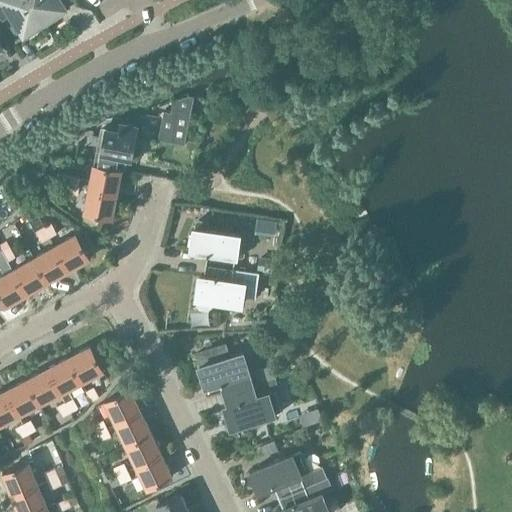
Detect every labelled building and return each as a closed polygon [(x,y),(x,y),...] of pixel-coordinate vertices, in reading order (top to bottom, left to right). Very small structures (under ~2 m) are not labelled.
[(30,0),(0,0),(0,15),(3,20),(13,14),(24,32),(43,20),(30,0)] [(30,0),(43,20),(63,7),(57,0),(30,0)] [(172,100),(171,107),(169,114),(162,113),(157,140),(184,146),(191,111),(194,96),(188,95),(172,100)] [(96,165),(122,171),(124,159),(130,160),(137,127),(120,124),(118,131),(103,128),(99,130),(97,141),(102,142),(100,153),(98,152),(96,165)] [(89,184),(116,189),(120,170),(96,165),(93,165),(91,178),(58,172),(55,181),(68,184),(79,186),(89,188),(89,184)] [(68,184),(66,193),(77,196),(79,186),(68,184)] [(116,189),(89,184),(89,188),(84,212),(111,217),(116,189)] [(206,265),(230,268),(232,256),(241,257),(245,255),(247,239),(244,235),(207,230),(208,224),(206,221),(197,220),(195,222),(191,250),(207,253),(206,265)] [(41,221),(33,226),(41,240),(49,236),(43,226),(41,221)] [(51,222),(43,226),(49,236),(57,231),(51,222)] [(55,247),(68,270),(89,258),(76,235),(55,247)] [(7,240),(0,243),(0,245),(2,250),(7,259),(15,255),(7,240)] [(34,259),(48,282),(68,270),(55,247),(34,259)] [(259,255),(257,268),(273,270),(274,257),(259,255)] [(27,294),(34,290),(48,282),(34,259),(14,270),(27,294)] [(241,305),(242,296),(256,298),(259,272),(230,268),(206,265),(204,276),(199,275),(196,298),(197,299),(196,305),(200,309),(207,310),(212,307),(212,301),(241,305)] [(27,294),(14,270),(0,278),(0,294),(6,306),(27,294)] [(68,357),(81,382),(103,370),(90,346),(68,357)] [(219,348),(195,353),(199,365),(198,365),(205,387),(222,382),(225,394),(276,378),(275,375),(272,365),(272,364),(248,371),(242,352),(222,358),(219,348)] [(61,393),(62,392),(66,400),(65,401),(70,411),(78,407),(74,396),(70,388),(81,382),(68,357),(47,369),(61,393)] [(282,362),(272,365),(275,375),(285,372),(282,362)] [(61,393),(47,369),(27,380),(40,404),(61,393)] [(229,405),(224,406),(231,428),(274,415),(274,414),(282,411),(275,390),(279,389),(276,378),(225,394),(229,405)] [(6,391),(19,415),(40,404),(27,380),(6,391)] [(92,400),(99,396),(95,386),(87,389),(92,400)] [(116,423),(141,412),(130,390),(105,402),(116,423)] [(0,425),(19,415),(6,391),(0,394),(0,425)] [(70,411),(65,401),(58,404),(63,415),(70,411)] [(141,412),(116,423),(126,445),(151,433),(141,412)] [(31,419),(23,423),(29,434),(37,429),(31,419)] [(107,428),(104,419),(93,424),(97,433),(107,428)] [(23,423),(16,426),(25,443),(32,440),(29,434),(23,423)] [(107,428),(97,433),(100,439),(111,435),(107,428)] [(151,433),(126,445),(136,466),(161,454),(151,433)] [(274,441),(259,447),(262,455),(278,449),(274,441)] [(292,454),(250,472),(258,492),(274,486),(279,496),(327,477),(322,465),(310,470),(303,451),(293,456),(292,454)] [(161,454),(136,466),(147,488),(172,476),(161,454)] [(117,475),(128,470),(125,462),(114,467),(117,475)] [(12,496),(37,485),(28,463),(2,474),(12,496)] [(48,481),(67,473),(63,464),(45,471),(48,481)] [(128,470),(117,475),(109,479),(112,487),(132,477),(128,470)] [(48,481),(51,488),(69,480),(67,473),(48,481)] [(327,477),(279,496),(283,509),(279,510),(279,511),(329,511),(322,493),(332,489),(327,477)] [(37,485),(12,496),(18,511),(35,511),(47,507),(37,485)] [(188,511),(180,493),(156,505),(159,511),(188,511)] [(75,494),(57,502),(61,510),(78,502),(75,494)]
